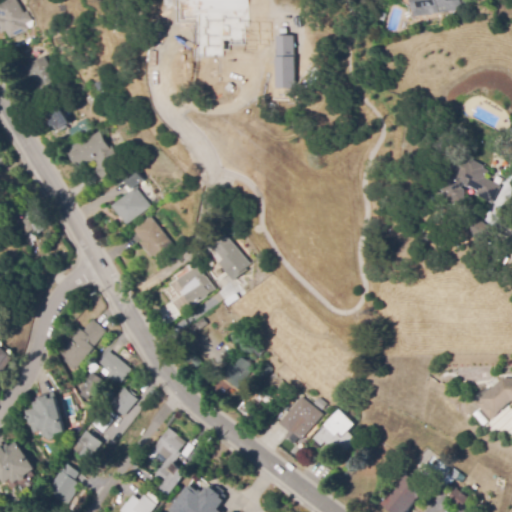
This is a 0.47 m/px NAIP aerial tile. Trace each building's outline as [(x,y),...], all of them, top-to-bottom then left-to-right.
[(11,38),(7,31),(3,33),(0,27),(0,20),(2,19),(0,15),(0,5),(9,0),(16,0),(24,14),(27,12),(31,20),(25,23),(28,29),(11,38)] [(415,17),(411,0),(464,0),(467,1),(468,1),(469,7),(415,17)] [(384,24),(379,23),(383,10),(387,11),(384,24)] [(276,88),(294,88),(293,35),(275,36),(276,88)] [(29,45),(27,40),(34,36),(36,40),(29,45)] [(42,93),(33,76),(30,77),(25,67),(44,57),(58,84),(42,93)] [(63,131),(60,128),(56,130),(50,121),(54,118),(50,111),(59,106),(70,124),(67,126),(68,128),(63,131)] [(74,141),(68,130),(76,125),(75,124),(85,118),(92,129),(74,141)] [(95,161),(80,170),(69,150),(100,132),(109,148),(112,146),(119,159),(113,163),(118,172),(104,180),(96,168),(98,167),(95,161)] [(447,205),(447,194),(440,191),(448,175),(454,178),(457,172),(452,169),(458,156),(468,161),(470,159),(485,166),(484,169),(490,172),(486,179),(501,187),(493,204),(476,195),(478,191),(469,187),(468,188),(463,185),(462,188),(465,190),(465,204),(447,205)] [(127,225),(112,206),(133,190),(125,180),(137,171),(145,181),(136,188),(145,198),(153,192),(159,199),(127,225)] [(21,238),(10,222),(31,207),(34,211),(37,209),(45,220),(21,238)] [(160,262),(155,255),(152,258),(141,244),(143,242),(134,230),(151,216),(176,249),(160,262)] [(480,241),(467,231),(475,221),(488,232),(480,241)] [(230,276),(220,264),(224,260),(211,245),(224,233),(249,261),(247,263),(249,266),(243,271),(240,268),(230,276)] [(38,260),(28,247),(36,241),(46,254),(38,260)] [(204,298),(193,307),(182,292),(185,290),(178,280),(197,266),(204,275),(215,289),(204,298)] [(205,325),(195,332),(191,327),(204,318),(205,319),(208,323),(205,325)] [(75,371),(63,361),(66,359),(60,354),(71,341),(70,340),(80,329),(83,332),(93,320),(107,331),(93,348),(94,348),(75,371)] [(268,345),(258,356),(248,347),(258,336),(268,345)] [(0,374),(0,348),(13,358),(0,374)] [(188,378),(176,358),(192,349),(203,369),(188,378)] [(120,386),(106,375),(108,373),(103,369),(104,368),(99,363),(109,351),(114,356),(115,355),(133,370),(120,386)] [(242,383),(227,369),(241,354),(246,360),(248,358),(253,363),(252,364),(254,365),(251,368),(254,371),(242,383)] [(262,378),(256,369),(266,362),(272,371),(262,378)] [(91,373),(88,370),(95,363),(98,366),(91,373)] [(88,400),(81,394),(88,385),(85,383),(93,372),(103,380),(88,400)] [(275,392),(265,382),(275,373),(284,383),(275,392)] [(511,405),(500,418),(483,401),(504,379),(511,379),(511,405)] [(124,416),(110,403),(124,387),(129,392),(132,389),(138,395),(135,397),(139,400),(124,416)] [(56,394),(65,428),(54,431),(55,434),(52,435),(51,440),(47,440),(44,438),(41,439),(39,432),(32,435),(24,410),(33,407),(31,401),(37,399),(36,396),(53,390),(55,394),(56,394)] [(295,443),(286,436),(289,432),(280,424),(301,397),(322,414),(302,440),(299,438),(295,443)] [(322,411),(314,403),(320,398),(327,405),(322,411)] [(338,461),(332,455),(335,451),(325,442),(321,446),(314,440),(339,410),(356,424),(348,434),(356,441),(338,461)] [(103,433),(94,426),(105,413),(113,420),(103,433)] [(165,478),(157,472),(167,460),(155,450),(171,429),(179,435),(179,436),(187,443),(179,453),(181,455),(175,463),(173,461),(165,470),(169,473),(165,478)] [(92,456),(77,444),(87,431),(102,443),(92,456)] [(2,484),(0,480),(0,445),(1,445),(2,447),(7,444),(9,447),(17,442),(33,469),(12,482),(10,479),(2,484)] [(169,496),(159,488),(171,472),(167,469),(172,463),(186,474),(169,496)] [(66,506),(45,491),(60,470),(62,471),(67,464),(79,473),(74,480),(77,483),(76,484),(80,486),(66,506)] [(408,511),(393,511),(383,504),(407,473),(425,488),(424,490),(426,492),(420,499),(419,499),(408,511)] [(448,485),(444,483),(448,474),(453,477),(448,485)] [(174,511),(169,508),(190,480),(199,487),(200,486),(203,488),(208,482),(210,484),(212,482),(227,494),(218,505),(223,508),(220,511),(174,511)] [(463,509),(450,498),(457,489),(471,499),(463,509)] [(121,511),(120,511),(127,502),(128,503),(134,496),(141,502),(146,496),(158,506),(152,511),(121,511)]
